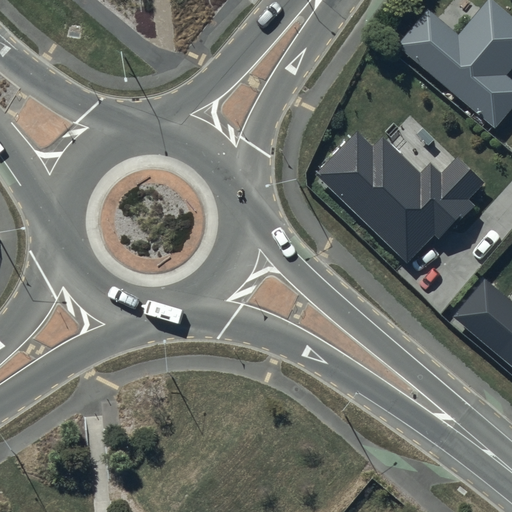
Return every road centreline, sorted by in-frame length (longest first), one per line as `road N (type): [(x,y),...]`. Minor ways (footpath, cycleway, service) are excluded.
road 1 (secondary): [(241,216),(424,382),(465,432)]
road 2 (secondary): [(465,432),(412,415),(286,335),(191,300)]
road 3 (tertiary): [(320,0),(313,31),(250,144),(237,197)]
road 4 (tertiary): [(139,140),(293,0)]
road 5 (tertiary): [(171,307),(0,401)]
road 6 (secondary): [(0,48),(131,142)]
road 7 (secondary): [(171,307),(126,303),(104,291),(71,235)]
road 8 (tertiary): [(0,338),(71,235)]
road 9 (secondary): [(139,140),(188,144),(226,175),(237,197)]
